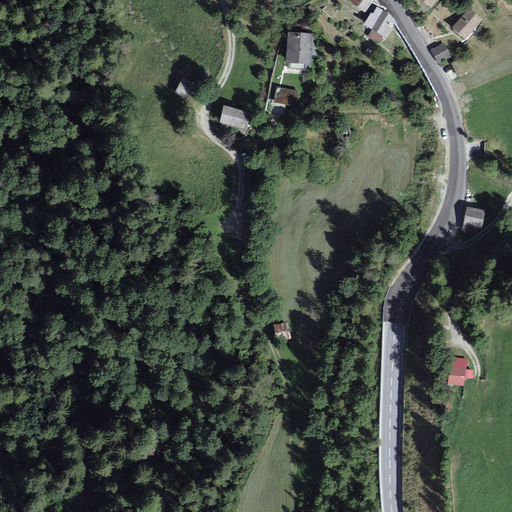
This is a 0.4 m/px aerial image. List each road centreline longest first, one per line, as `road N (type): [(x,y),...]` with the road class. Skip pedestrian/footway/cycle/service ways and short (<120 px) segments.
road 1 (secondary): [(392,0),(444,92),(458,168),(448,215),(398,302),(391,511)]
road 2 (track): [(244,201),(244,258),(293,416),(296,511)]
road 3 (track): [(218,0),(231,45),(204,121),(236,164),(244,201)]
road 4 (track): [(511,225),(455,290),(453,322),(475,368),(475,391)]
